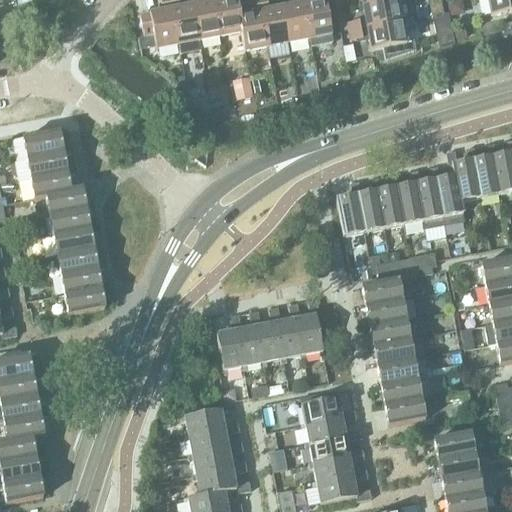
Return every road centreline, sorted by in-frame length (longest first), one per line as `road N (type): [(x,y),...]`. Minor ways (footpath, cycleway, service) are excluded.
road 1 (secondary): [(83,511),(177,266),(211,214)]
road 2 (secondary): [(211,214),(288,166),(511,96)]
road 3 (residential): [(58,85),(211,214)]
